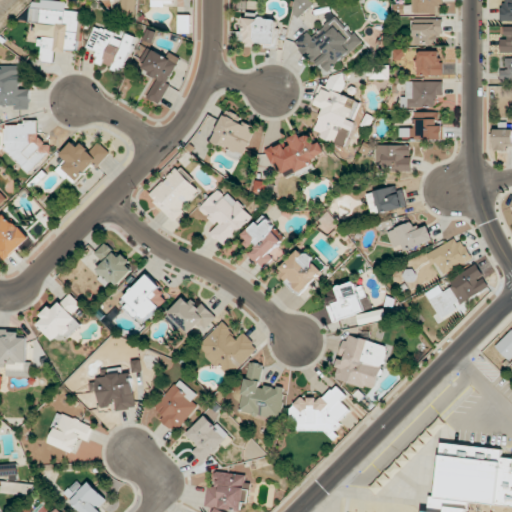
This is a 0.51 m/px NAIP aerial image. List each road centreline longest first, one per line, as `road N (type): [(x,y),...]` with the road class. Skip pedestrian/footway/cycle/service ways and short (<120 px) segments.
road 1 (residential): [(0,297),(23,289),(200,101),(214,53),(215,0)]
road 2 (tertiary): [(302,511),(511,302)]
road 3 (residential): [(475,0),(479,182),(511,266)]
road 4 (residential): [(111,200),(154,244),(257,299),(300,344)]
